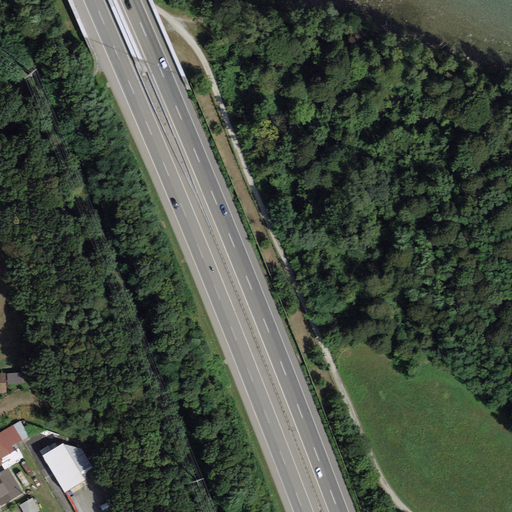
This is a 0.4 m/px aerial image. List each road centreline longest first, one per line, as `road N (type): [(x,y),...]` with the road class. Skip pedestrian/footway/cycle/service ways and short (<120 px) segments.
road 1 (motorway): [(92,0),(303,511)]
road 2 (motorway): [(337,511),(129,0)]
